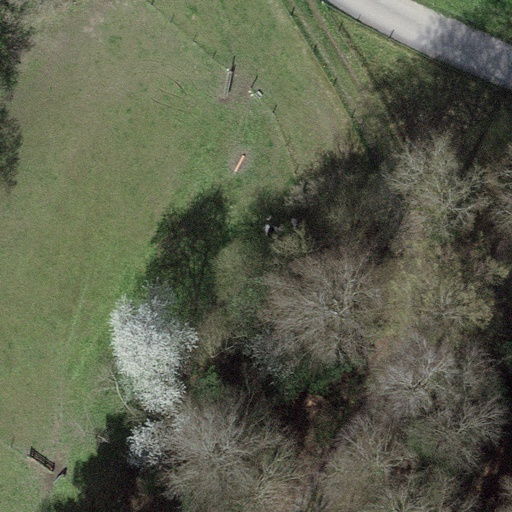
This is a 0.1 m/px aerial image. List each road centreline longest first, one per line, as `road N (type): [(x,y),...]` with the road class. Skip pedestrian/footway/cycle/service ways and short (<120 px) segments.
road 1 (track): [(414,346),(412,238),(398,189),(356,91),(302,0)]
road 2 (track): [(297,511),(414,346),(511,260)]
road 3 (residential): [(511,66),(369,0)]
